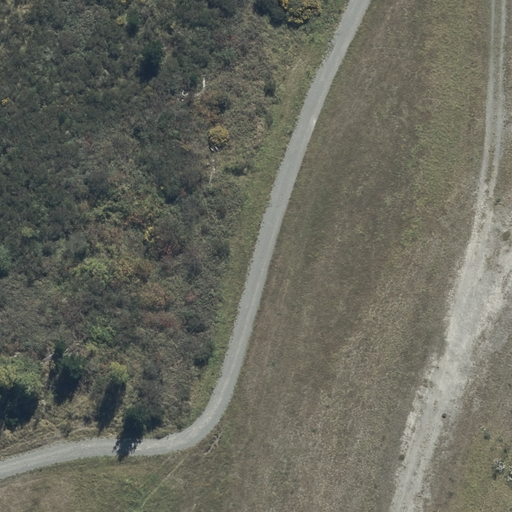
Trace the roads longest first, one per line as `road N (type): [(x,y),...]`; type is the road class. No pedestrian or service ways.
road 1 (track): [(362,0),(306,119),(217,407),(170,444),(73,449),(0,469)]
road 2 (track): [(499,0),(496,136),(405,511)]
